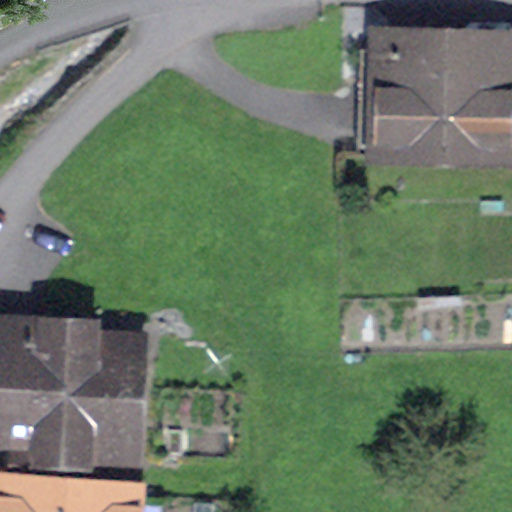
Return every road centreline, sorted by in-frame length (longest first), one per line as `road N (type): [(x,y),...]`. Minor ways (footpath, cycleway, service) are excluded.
road 1 (track): [(0,235),(37,173),(199,31)]
road 2 (track): [(341,126),(265,92),(199,31),(183,0)]
road 3 (unclassified): [(0,51),(62,20),(149,0)]
